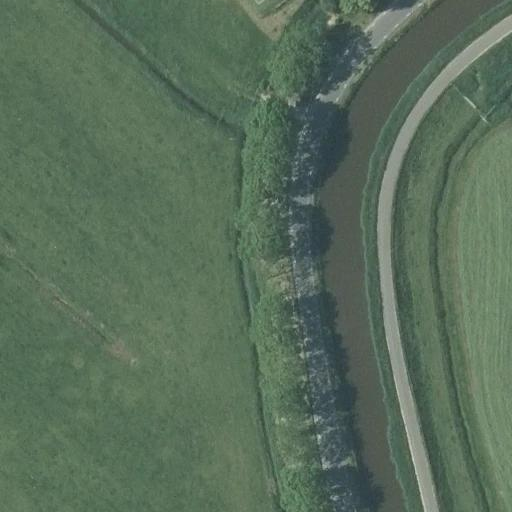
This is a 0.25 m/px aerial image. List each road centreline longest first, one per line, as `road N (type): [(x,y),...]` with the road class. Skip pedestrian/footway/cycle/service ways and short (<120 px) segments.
road 1 (tertiary): [(417,0),(335,86),(308,144),(302,179),(308,305),(346,511)]
road 2 (unclassified): [(430,511),(382,266),(382,208),(409,125),(436,86),(511,21)]
road 3 (track): [(122,0),(255,101),(318,119)]
